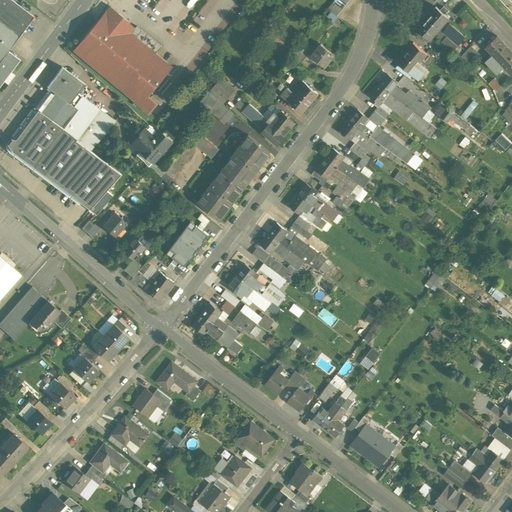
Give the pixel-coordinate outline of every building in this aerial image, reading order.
[(12,0),(0,0),(0,19),(20,34),(34,16),(12,0)] [(109,6),(105,12),(106,12),(107,11),(112,14),(110,16),(131,33),(136,28),(109,6)] [(440,10),(436,6),(426,17),(439,29),(443,25),(449,18),(445,14),(448,10),(443,6),(440,10)] [(131,33),(110,16),(112,14),(107,11),(106,12),(105,12),(73,50),(149,112),(149,113),(156,105),(148,97),(172,67),(156,54),(131,33)] [(439,29),(426,17),(417,28),(421,32),(418,36),(422,40),(425,36),(430,40),(436,32),(439,29)] [(0,19),(0,86),(20,60),(15,57),(8,51),(20,34),(0,19)] [(465,37),(449,24),(446,27),(443,25),(439,29),(449,37),(453,40),(452,42),(457,46),(465,37)] [(162,46),(137,26),(136,28),(131,33),(156,54),(162,46)] [(216,43),(222,33),(215,29),(205,46),(210,48),(213,42),(216,43)] [(449,37),(439,29),(436,32),(438,34),(437,35),(443,40),(442,41),(444,43),(449,37)] [(511,51),(497,35),(485,46),(511,74),(511,51)] [(453,40),(449,37),(444,43),(448,46),(452,42),(453,40)] [(427,53),(413,42),(397,62),(399,63),(411,73),(412,72),(419,63),(427,53)] [(457,46),(452,42),(448,46),(453,50),(457,46)] [(335,55),(321,43),(311,56),(325,67),(335,55)] [(471,45),(462,56),(467,61),(476,50),(471,45)] [(411,73),(399,63),(395,68),(410,78),(414,73),(412,72),(411,73)] [(419,63),(412,72),(414,73),(418,77),(425,68),(419,63)] [(84,84),(62,67),(47,87),(54,93),(69,104),(70,103),(78,93),(84,84)] [(387,74),(378,84),(390,93),(395,86),(398,83),(387,74)] [(235,89),(222,78),(210,92),(218,100),(222,103),(235,89)] [(441,78),(436,84),(441,89),(446,82),(441,78)] [(318,95),(305,84),(298,92),(295,90),(293,93),(308,106),(318,95)] [(378,84),(370,95),(381,104),(383,101),(390,93),(378,84)] [(395,86),(390,93),(422,118),(430,107),(408,91),(406,94),(395,86)] [(69,104),(54,93),(11,150),(58,186),(89,151),(75,141),(77,139),(62,128),(77,109),(70,103),(69,104)] [(77,109),(62,128),(77,139),(99,109),(78,93),(70,103),(77,109)] [(308,106),(293,93),(290,96),(292,98),(289,102),(301,114),(308,106)] [(422,118),(390,93),(383,101),(431,137),(437,129),(422,118)] [(468,117),(478,103),(474,99),(463,113),(468,117)] [(222,103),(218,100),(210,111),(220,119),(229,109),(222,103)] [(443,104),(437,112),(442,116),(449,108),(443,104)] [(77,139),(75,141),(89,151),(108,130),(115,120),(100,108),(77,139)] [(294,124),(278,110),(274,114),(277,117),(264,132),(277,143),(294,124)] [(368,119),(357,110),(349,120),(360,129),(368,119)] [(349,120),(340,130),(351,140),(360,129),(349,120)] [(159,131),(154,137),(145,129),(133,143),(132,144),(139,150),(145,155),(147,151),(156,159),(172,142),(159,131)] [(218,149),(195,130),(188,139),(197,147),(211,159),(218,149)] [(269,153),(248,135),(223,169),(244,186),(250,178),(250,179),(265,159),(264,159),(269,153)] [(197,147),(188,139),(164,172),(173,180),(197,147)] [(139,150),(132,144),(133,143),(130,140),(125,145),(135,154),(139,150)] [(344,156),(333,148),(325,158),(336,167),(344,156)] [(89,151),(58,186),(95,214),(112,195),(106,190),(121,174),(89,151)] [(325,158),(316,169),(328,178),(336,167),(325,158)] [(244,186),(223,169),(198,201),(218,219),(223,213),(224,213),(239,194),(238,193),(244,186)] [(317,192),(306,183),(298,194),(309,203),(317,192)] [(309,203),(298,194),(290,205),(301,214),(309,203)] [(491,205),(496,199),(490,194),(485,200),(491,205)] [(115,212),(103,226),(115,237),(127,224),(115,212)] [(203,213),(200,216),(207,223),(210,220),(203,213)] [(311,225),(299,215),(295,220),(308,230),(311,225)] [(308,230),(295,220),(291,226),(308,239),(312,233),(308,230)] [(89,221),(82,229),(87,233),(94,226),(89,221)] [(288,231),(277,222),(269,233),(280,241),(284,236),(288,231)] [(94,226),(87,233),(92,237),(101,228),(95,223),(94,226)] [(185,266),(209,235),(196,226),(193,230),(188,226),(170,249),(175,253),(172,257),(175,259),(179,261),(185,266)] [(269,233),(268,233),(260,244),(272,253),(274,249),(280,241),(269,233)] [(152,243),(143,236),(139,240),(147,247),(148,248),(152,243)] [(294,238),(292,240),(291,240),(291,241),(284,236),(280,241),(305,260),(318,270),(325,261),(294,238)] [(139,240),(135,237),(131,241),(133,243),(125,251),(134,259),(135,260),(147,247),(139,240)] [(305,260),(280,241),(274,249),(292,263),(291,264),(298,269),(305,260)] [(264,262),(269,256),(257,247),(253,254),(264,262)] [(0,255),(0,297),(21,274),(0,255)] [(287,269),(270,255),(269,256),(264,262),(287,280),(291,283),(299,273),(289,266),(287,269)] [(134,259),(125,270),(134,277),(139,271),(143,267),(135,260),(134,259)] [(172,270),(179,261),(175,259),(168,267),(172,270)] [(273,279),(278,273),(264,262),(259,269),(273,279)] [(245,264),(237,275),(248,283),(256,273),(245,264)] [(439,291),(447,276),(435,269),(427,284),(439,291)] [(151,280),(145,288),(161,300),(175,283),(158,270),(151,280)] [(134,277),(131,280),(136,284),(144,274),(139,271),(134,277)] [(256,273),(248,283),(254,288),(262,294),(267,288),(256,278),(259,275),(256,273)] [(280,289),(287,280),(278,273),(273,279),(271,282),(280,289)] [(145,288),(151,280),(145,274),(138,283),(145,288)] [(237,275),(229,286),(236,291),(235,292),(238,294),(238,293),(240,294),(248,283),(237,275)] [(248,283),(240,294),(243,296),(245,293),(248,296),(254,288),(248,283)] [(262,294),(272,301),(278,306),(285,296),(270,284),(267,288),(262,294)] [(32,287),(0,323),(0,326),(14,339),(29,321),(47,300),(32,287)] [(262,294),(254,288),(248,296),(266,309),(272,301),(262,294)] [(497,288),(492,294),(507,305),(511,299),(497,288)] [(239,301),(225,290),(221,295),(235,306),(239,301)] [(47,300),(29,321),(37,329),(43,322),(47,325),(52,319),(59,311),(58,310),(47,300)] [(247,306),(239,300),(239,301),(235,306),(240,310),(243,312),(247,306)] [(222,311),(210,302),(202,314),(224,331),(224,330),(228,325),(217,317),(222,311)] [(247,306),(243,312),(248,316),(252,310),(247,306)] [(59,311),(52,319),(61,328),(71,318),(60,308),(58,310),(59,311)] [(240,310),(233,321),(250,333),(257,324),(243,312),(240,310)] [(259,315),(252,310),(248,316),(257,323),(264,314),(262,312),(259,315)] [(224,331),(202,314),(193,325),(205,334),(208,331),(210,328),(220,336),(224,331)] [(126,327),(117,319),(113,324),(113,325),(114,324),(122,331),(126,327)] [(113,325),(104,336),(118,348),(128,337),(122,331),(114,324),(113,325)] [(220,336),(210,328),(208,331),(223,342),(225,339),(220,336)] [(235,338),(224,330),(224,331),(220,336),(225,339),(223,342),(229,346),(235,338)] [(94,346),(93,347),(100,354),(107,360),(118,348),(104,336),(94,346)] [(305,357),(311,349),(297,339),(291,346),(305,357)] [(100,354),(93,347),(94,346),(90,344),(85,349),(96,358),(100,354)] [(373,347),(362,363),(370,369),(381,353),(373,347)] [(96,358),(85,349),(80,354),(84,357),(91,363),(96,358)] [(84,357),(74,369),(87,381),(98,369),(91,363),(84,357)] [(197,381),(172,362),(158,381),(167,388),(174,380),(188,391),(189,391),(194,385),(197,381)] [(280,366),(266,384),(279,393),(285,385),(290,379),(289,379),(280,371),(282,368),(280,366)] [(295,371),(289,379),(290,379),(285,385),(290,388),(297,379),(300,375),(295,371)] [(73,384),(62,374),(57,380),(60,383),(61,383),(68,389),(73,384)] [(54,378),(49,384),(47,383),(43,387),(50,394),(60,383),(57,380),(54,378)] [(297,379),(290,388),(294,392),(299,386),(300,386),(302,383),(297,379)] [(330,382),(319,396),(325,401),(336,387),(330,382)] [(68,389),(61,383),(60,383),(50,394),(50,395),(64,407),(75,396),(68,389)] [(201,390),(194,385),(189,391),(188,391),(185,395),(193,401),(201,390)] [(294,392),(288,400),(301,410),(315,392),(311,390),(309,393),(300,386),(299,386),(294,392)] [(154,393),(148,388),(139,399),(138,398),(133,405),(139,410),(140,410),(149,417),(158,405),(162,399),(154,393)] [(166,395),(158,388),(154,393),(162,399),(166,395)] [(172,399),(166,395),(162,399),(169,404),(172,399)] [(347,399),(342,395),(337,401),(342,405),(347,399)] [(169,404),(162,399),(158,405),(164,410),(169,404)] [(49,410),(38,400),(33,406),(37,409),(44,415),(49,410)] [(337,401),(329,412),(334,416),(342,405),(337,401)] [(158,405),(149,417),(155,422),(164,410),(158,405)] [(342,405),(334,416),(339,420),(347,409),(342,405)] [(329,412),(323,407),(313,420),(324,428),(334,416),(329,412)] [(504,411),(499,407),(495,412),(501,416),(504,411)] [(37,409),(26,420),(40,433),(51,421),(44,415),(37,409)] [(504,411),(501,416),(506,420),(510,415),(504,411)] [(150,434),(125,416),(112,434),(127,445),(132,439),(141,446),(150,434)] [(334,416),(324,428),(336,437),(345,425),(339,420),(334,416)] [(359,422),(354,428),(361,432),(366,425),(369,421),(363,416),(359,422)] [(15,427),(5,417),(1,422),(11,431),(15,427)] [(354,418),(347,428),(352,431),(354,428),(359,422),(354,418)] [(251,422),(239,437),(249,444),(262,455),(274,439),(251,422)] [(381,436),(366,425),(361,432),(350,447),(365,458),(381,436)] [(511,447),(511,437),(498,427),(492,435),(495,437),(511,449),(511,447)] [(14,433),(1,447),(15,461),(28,446),(14,433)] [(395,446),(381,436),(365,458),(379,468),(390,454),(395,446)] [(249,444),(239,437),(235,443),(245,450),(249,444)] [(511,449),(495,437),(490,444),(494,447),(492,450),(503,459),(511,449)] [(395,446),(390,454),(396,458),(404,447),(397,443),(395,446)] [(112,452),(102,444),(91,459),(107,472),(114,464),(118,457),(112,452)] [(1,447),(0,448),(0,472),(3,475),(15,461),(1,447)] [(482,452),(476,448),(473,453),(478,457),(482,452)] [(492,450),(487,456),(482,452),(478,457),(495,470),(503,459),(492,450)] [(478,457),(473,453),(468,458),(469,458),(474,462),(478,457)] [(222,473),(238,486),(252,468),(236,455),(229,463),(222,473)] [(229,463),(222,457),(215,467),(222,473),(229,463)] [(495,470),(478,457),(474,462),(479,466),(475,472),(486,481),(495,470)] [(474,462),(469,458),(463,467),(471,473),(472,470),(475,472),(479,466),(474,462)] [(455,461),(449,468),(465,480),(471,473),(463,467),(455,461)] [(314,470),(305,463),(291,482),(300,488),(307,494),(308,493),(322,475),(315,469),(314,470)] [(215,467),(212,464),(207,470),(218,478),(222,473),(215,467)] [(84,474),(74,466),(63,481),(79,493),(90,478),(84,474)] [(103,479),(89,468),(84,474),(90,478),(98,485),(103,479)] [(465,480),(449,468),(444,474),(460,486),(465,480)] [(218,478),(207,470),(203,476),(210,482),(213,484),(214,483),(226,492),(229,487),(218,478)] [(210,482),(197,498),(201,500),(203,502),(211,493),(208,491),(213,484),(210,482)] [(226,492),(214,483),(213,484),(208,491),(211,493),(203,502),(201,500),(201,501),(215,511),(218,511),(231,496),(226,492)] [(460,491),(449,483),(441,495),(463,511),(464,511),(472,501),(460,491)] [(307,494),(300,488),(296,494),(299,496),(307,502),(312,496),(308,493),(307,494)] [(441,495),(432,488),(426,498),(441,509),(444,506),(447,509),(444,511),(463,511),(441,495)] [(296,500),(281,490),(267,508),(272,511),(299,511),(303,507),(295,501),(296,500)] [(63,502),(52,492),(42,503),(44,504),(52,511),(67,511),(70,510),(70,509),(63,502)] [(131,507),(135,501),(125,495),(121,500),(131,507)] [(174,496),(169,504),(175,509),(181,501),(174,496)] [(307,502),(299,496),(296,500),(295,501),(303,507),(304,508),(309,503),(307,502)] [(75,511),(81,506),(68,497),(63,502),(70,509),(70,510),(72,511),(75,511)] [(215,511),(201,501),(201,500),(197,498),(194,503),(196,504),(195,505),(203,511),(204,511),(205,511),(215,511)] [(195,511),(192,510),(181,501),(175,509),(179,511),(195,511)] [(431,511),(432,511),(421,503),(418,508),(423,511),(431,511)]
